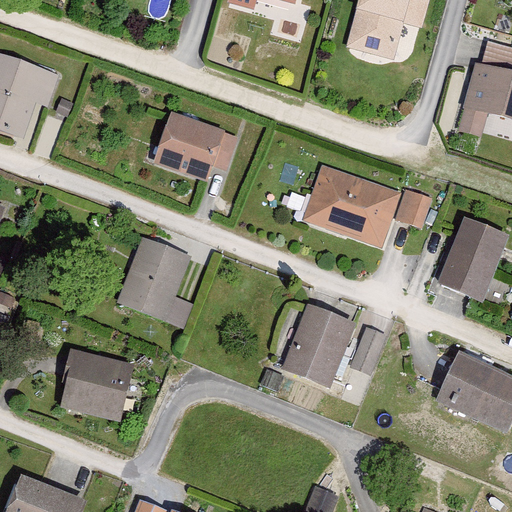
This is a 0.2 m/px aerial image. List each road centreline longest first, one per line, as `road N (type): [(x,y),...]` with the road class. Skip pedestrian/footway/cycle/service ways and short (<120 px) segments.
road 1 (residential): [(0,155),(511,350)]
road 2 (residential): [(182,77),(380,146),(402,145),(416,136),(430,102),(457,0)]
road 3 (residential): [(0,11),(182,77)]
